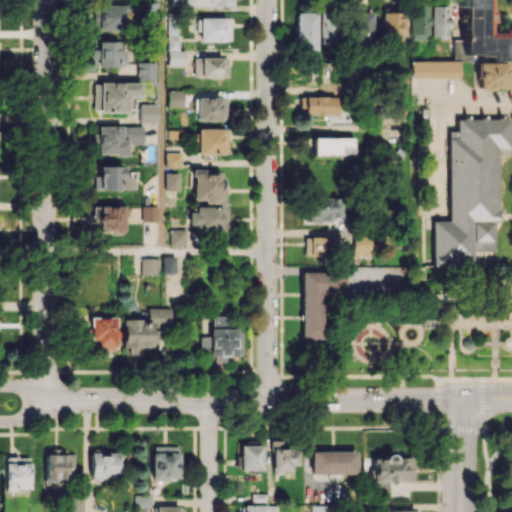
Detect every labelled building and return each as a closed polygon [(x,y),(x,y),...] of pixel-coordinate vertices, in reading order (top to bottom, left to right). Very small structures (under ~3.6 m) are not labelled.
[(464,56),(491,55),(492,61),(511,60),(511,30),(490,32),(489,13),(488,13),(487,0),(458,0),(458,6),(463,6),(464,56)] [(147,1),(156,1),(156,15),(146,15),(147,1)] [(428,39),(428,2),(411,2),(410,39),(428,39)] [(92,6),(97,6),(97,3),(123,4),(123,29),(96,28),(96,26),(92,26),(92,6)] [(446,6),(432,5),(431,36),(449,36),(449,18),(446,18),(446,6)] [(381,42),(403,41),(403,8),(381,8),(381,42)] [(371,41),(371,12),(351,12),(351,41),(371,41)] [(295,13),(295,51),(316,51),(315,13),(295,13)] [(195,18),(197,18),(197,16),(224,16),(224,18),(229,18),(229,38),(223,38),(223,39),(198,39),(198,29),(195,29),(195,18)] [(184,50),(178,50),(178,25),(166,26),(167,66),(184,65),(184,50)] [(453,58),(463,58),(463,39),(453,39),(453,58)] [(99,66),(125,66),(125,50),(119,50),(119,41),(99,41),(99,66)] [(193,57),(193,77),(226,77),(226,57),(193,57)] [(459,77),(459,60),(409,61),(410,78),(459,77)] [(155,80),(155,62),(137,62),(137,80),(155,80)] [(507,88),(506,62),(477,62),(477,89),(507,88)] [(92,82),(93,111),(127,111),(126,97),(139,96),(138,82),(92,82)] [(166,107),(182,107),(183,90),(167,90),(166,107)] [(341,115),(341,97),(304,96),(303,114),(341,115)] [(195,97),(194,120),(225,121),(225,98),(195,97)] [(496,249),(470,249),(470,289),(431,290),(430,221),(447,221),(446,138),(455,138),(455,120),(508,119),(509,147),(496,147),(496,249)] [(142,143),(142,126),(97,125),(97,154),(126,155),(126,143),(142,143)] [(227,129),(196,129),(196,154),(227,154),(227,129)] [(353,136),(312,137),(312,156),(353,156),(353,136)] [(180,152),(164,152),(164,167),(180,167),(180,152)] [(130,177),(123,177),(123,166),(98,165),(98,176),(93,176),(93,189),(130,190),(130,177)] [(223,203),(223,171),(192,170),(191,202),(223,203)] [(178,172),(164,172),(164,190),(178,190),(178,172)] [(345,219),(344,197),(308,198),(309,220),(345,219)] [(92,231),(123,230),(122,205),(91,206),(92,231)] [(157,206),(141,206),(140,222),(156,222),(157,206)] [(226,208),(187,207),(186,228),(226,230),(226,208)] [(169,246),(185,245),(184,228),(168,229),(169,246)] [(362,262),(362,253),(371,253),(372,236),(353,235),(353,254),(343,254),(343,262),(362,262)] [(304,255),(332,255),(332,237),(305,236),(304,255)] [(161,273),(175,273),(174,256),(161,256),(161,273)] [(140,274),(157,275),(157,258),(140,257),(140,274)] [(95,296),(116,297),(117,261),(96,260),(95,296)] [(300,272),(300,339),(323,339),(322,293),(344,293),(344,272),(300,272)] [(120,320),(120,347),(130,347),(130,358),(141,358),(141,345),(157,345),(157,326),(171,326),(171,308),(146,308),(146,320),(120,320)] [(240,329),(226,329),(226,315),(209,315),(209,337),(198,337),(198,347),(210,347),(210,361),(224,361),(224,355),(240,355),(240,329)] [(114,347),(114,317),(89,317),(90,347),(114,347)] [(420,319),(420,328),(443,328),(443,319),(420,319)] [(461,340),(461,347),(467,350),(472,347),(472,341),(467,337),(461,340)] [(297,465),(297,448),(282,449),(281,440),(271,440),(272,473),(291,472),(290,466),(297,465)] [(238,445),(239,471),(262,471),(262,444),(238,445)] [(355,473),(354,450),(309,451),(309,474),(355,473)] [(88,451),(89,479),(116,479),(116,466),(122,466),(122,451),(88,451)] [(177,480),(178,451),(151,451),(150,479),(177,480)] [(73,454),(44,453),(43,484),(56,485),(56,479),(72,479),(73,454)] [(28,489),(28,457),(3,457),(4,490),(28,489)] [(411,457),(369,457),(369,497),(384,497),(384,483),(411,483),(411,457)] [(150,511),(151,495),(134,495),(133,511),(150,511)] [(64,511),(82,511),(82,497),(65,497),(64,511)]
